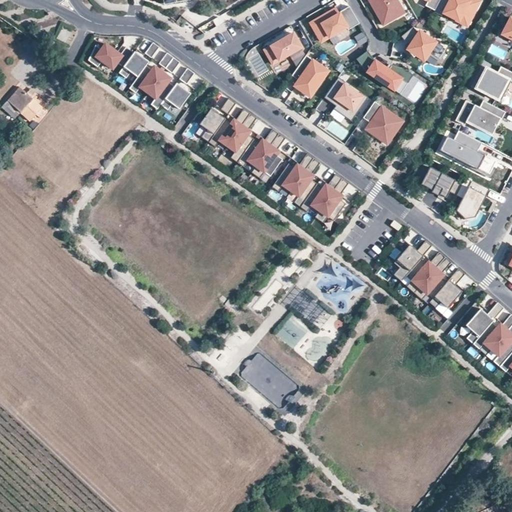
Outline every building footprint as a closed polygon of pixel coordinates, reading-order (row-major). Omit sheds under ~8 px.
[(369,0),(383,24),(404,12),(397,0),(369,0)] [(427,0),(425,5),(435,11),(440,0),(427,0)] [(440,0),(435,11),(435,12),(442,16),(445,11),(457,17),(456,20),(467,26),(480,1),(477,0),(440,0)] [(360,24),(349,7),(341,13),(336,9),(312,24),(323,41),(347,25),(350,30),(360,24)] [(511,17),(511,18),(503,34),(511,38),(511,17)] [(419,33),(414,27),(402,37),(407,43),(408,43),(411,45),(408,50),(412,52),(410,53),(415,58),(417,56),(425,61),(430,52),(440,59),(447,49),(421,31),(419,33)] [(294,34),(265,49),(272,63),(301,47),(294,34)] [(160,47),(153,42),(145,53),(152,58),(160,47)] [(101,49),(96,45),(88,60),(98,66),(102,60),(113,68),(117,62),(123,66),(134,52),(126,46),(121,54),(105,43),(101,49)] [(403,58),(406,48),(394,45),(392,56),(403,58)] [(149,61),(135,51),(134,52),(123,66),(119,72),(126,77),(131,71),(138,76),(146,65),(149,61)] [(366,71),(369,73),(376,62),(369,51),(358,59),(366,71)] [(174,57),(167,52),(159,63),(166,68),(174,57)] [(328,71),(306,55),(292,75),(298,80),(294,86),(310,97),(328,71)] [(180,62),(174,57),(166,68),(172,73),(180,62)] [(409,84),(414,76),(403,69),(392,66),(389,71),(376,62),(369,73),(395,91),(402,80),(409,84)] [(152,69),(146,65),(138,76),(130,88),(136,92),(140,86),(148,92),(163,72),(155,66),(152,69)] [(499,74),(488,68),(477,89),(501,101),(509,87),(507,86),(510,80),(511,81),(511,80),(511,71),(502,67),(499,74)] [(188,68),(180,79),(186,83),(194,73),(188,68)] [(171,78),(163,72),(148,92),(156,98),(151,104),(158,108),(161,104),(174,86),(168,81),(171,78)] [(339,77),(324,97),(331,102),(333,100),(337,103),(336,105),(334,109),(345,117),(350,109),(357,114),(368,97),(361,92),(359,94),(345,84),(346,82),(339,77)] [(402,80),(395,91),(402,95),(409,84),(402,80)] [(191,92),(177,82),(174,86),(161,104),(168,109),(173,103),(180,108),(191,92)] [(19,89),(7,103),(20,114),(29,123),(35,116),(39,120),(44,114),(40,110),(42,109),(19,89)] [(236,103),(229,98),(222,109),(228,114),(236,103)] [(403,121),(375,101),(363,117),(370,122),(366,128),(387,143),(403,121)] [(481,108),(467,101),(456,121),(465,126),(468,120),(494,133),(500,122),(497,121),(499,118),(501,119),(503,120),(506,112),(484,101),(481,108)] [(14,121),(20,114),(7,103),(0,110),(14,121)] [(225,118),(211,108),(200,124),(207,129),(201,137),(209,142),(225,118)] [(231,123),(225,118),(209,142),(215,146),(220,140),(227,146),(250,113),(244,109),(235,120),(234,119),(231,123)] [(350,109),(345,117),(351,121),(357,114),(350,109)] [(257,118),(250,113),(227,146),(235,151),(231,157),(237,162),(254,138),(248,134),(250,131),(249,130),(257,118)] [(260,143),(254,138),(237,162),(244,167),(248,160),(256,166),(279,133),(272,129),(264,141),(262,139),(260,143)] [(479,152),(483,143),(460,131),(455,140),(448,136),(440,153),(456,161),(457,159),(478,170),(479,168),(491,174),(497,161),(479,152)] [(286,138),(279,133),(256,166),(264,171),(260,178),(266,182),(283,159),(277,154),(279,151),(277,150),(286,138)] [(291,190),(314,158),(307,153),(299,165),(297,164),(295,167),(289,163),(272,186),(279,191),(283,185),(291,190)] [(320,162),(314,158),(291,190),(299,196),(294,202),(301,207),(317,183),(311,179),(314,175),(312,174),(320,162)] [(418,176),(428,183),(438,168),(428,161),(418,176)] [(451,190),(457,180),(438,168),(428,183),(427,185),(433,190),(434,188),(440,192),(444,186),(451,190)] [(317,183),(301,207),(307,211),(312,205),(319,211),(342,178),(336,173),(327,185),(326,184),(323,187),(317,183)] [(323,222),(329,227),(346,203),(340,199),(342,196),(340,194),(349,183),(342,178),(319,211),(327,216),(323,222)] [(489,189),(472,180),(457,210),(465,218),(475,216),(489,189)] [(394,220),(390,225),(398,230),(402,225),(394,220)] [(432,245),(426,240),(418,250),(415,253),(408,247),(394,262),(400,267),(394,274),(402,280),(406,275),(420,259),(432,245)] [(410,244),(408,247),(415,253),(418,250),(410,244)] [(426,264),(420,259),(406,275),(412,280),(407,286),(415,292),(445,257),(439,251),(430,262),(428,261),(426,264)] [(452,262),(445,257),(415,292),(422,299),(427,293),(433,298),(447,282),(441,277),(444,274),(442,273),(452,262)] [(328,278),(319,286),(343,312),(366,290),(337,258),(322,272),(328,278)] [(465,273),(459,268),(447,282),(433,298),(429,302),(436,308),(441,302),(447,308),(460,293),(453,287),(455,285),(465,273)] [(462,291),(455,285),(453,287),(460,293),(462,291)] [(332,314),(310,302),(302,317),(323,329),(332,314)] [(504,307),(498,302),(488,314),(486,316),(479,310),(466,324),(473,330),(467,337),(473,343),(478,337),(492,321),(504,307)] [(481,308),(479,310),(486,316),(488,314),(481,308)] [(498,326),(492,321),(478,337),(484,342),(479,348),(486,354),(511,324),(511,314),(502,325),(500,323),(498,326)] [(293,349),(307,334),(290,319),(276,335),(293,349)] [(511,324),(486,354),(494,361),(499,355),(505,360),(511,351),(511,324)] [(281,416),(305,395),(264,349),(240,371),(281,416)]
